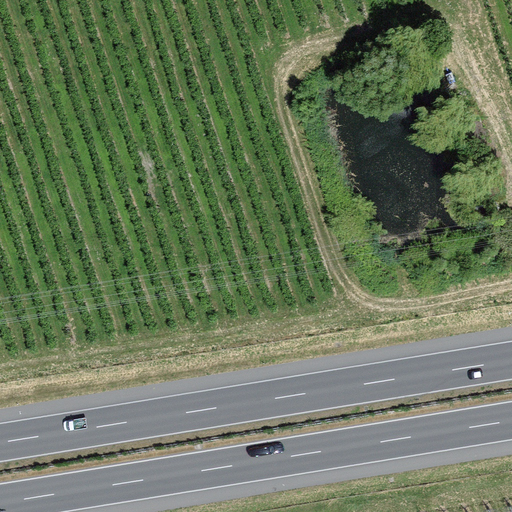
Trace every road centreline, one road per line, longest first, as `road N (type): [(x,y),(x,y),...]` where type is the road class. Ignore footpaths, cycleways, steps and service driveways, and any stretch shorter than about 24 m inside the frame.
road 1 (motorway): [(0,503),(511,420)]
road 2 (motorway): [(511,360),(0,442)]
